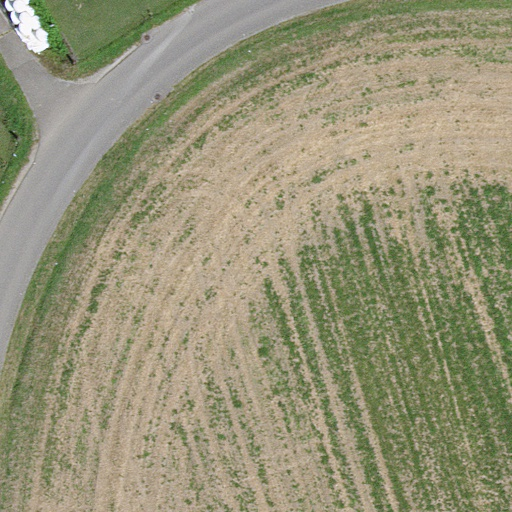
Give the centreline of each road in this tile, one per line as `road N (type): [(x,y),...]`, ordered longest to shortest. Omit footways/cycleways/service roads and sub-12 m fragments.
road 1 (unclassified): [(273,0),(71,116),(0,272)]
road 2 (track): [(0,0),(71,116)]
